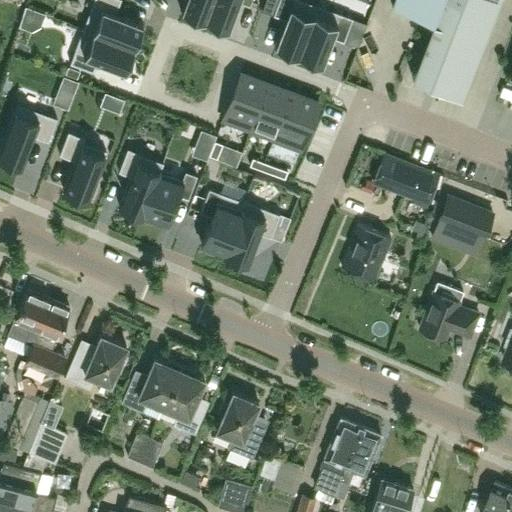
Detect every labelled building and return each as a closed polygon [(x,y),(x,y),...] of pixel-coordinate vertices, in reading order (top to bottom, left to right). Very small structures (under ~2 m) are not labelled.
[(92,0),(82,26),(133,45),(137,36),(142,22),(114,11),(118,0),(92,0)] [(183,0),(180,9),(203,18),(210,0),(183,0)] [(210,0),(203,18),(227,27),(236,0),(238,0),(249,4),(250,0),(210,0)] [(272,13),(276,0),(263,0),(261,8),(272,13)] [(309,0),(276,0),(272,13),(284,17),(273,45),(297,54),(316,2),(309,0)] [(393,0),(392,4),(433,20),(411,76),(459,94),(495,0),(393,0)] [(316,2),(297,54),(320,62),(331,35),(342,39),(351,16),(316,2)] [(82,26),(69,61),(92,70),(97,59),(124,69),(133,45),(82,26)] [(239,70),(222,117),(224,118),(225,116),(238,121),(237,123),(240,124),(240,122),(249,125),(248,127),(250,127),(267,81),(239,70)] [(267,81),(250,127),(251,128),(252,126),(260,130),(260,131),(262,132),(263,131),(271,134),(271,135),(272,136),(290,89),(267,81)] [(290,89),(272,136),(273,136),(274,135),(283,138),(282,140),(285,141),(285,139),(298,144),(298,145),(300,146),(318,100),(290,89)] [(0,134),(0,155),(20,163),(32,133),(47,139),(56,116),(16,101),(3,136),(0,134)] [(67,129),(58,152),(74,158),(62,188),(87,197),(88,193),(92,194),(97,180),(93,179),(105,148),(82,139),(84,135),(67,129)] [(126,146),(117,169),(129,174),(118,203),(142,213),(143,211),(142,211),(158,169),(162,159),(126,146)] [(210,147),(207,155),(219,159),(221,151),(210,147)] [(381,149),(370,178),(411,193),(416,181),(431,187),(438,170),(381,149)] [(252,156),(249,164),(260,168),(263,160),(252,156)] [(263,160),(260,168),(271,172),(274,165),(263,160)] [(284,177),(286,169),(274,165),(271,172),(284,177)] [(158,169),(142,211),(143,211),(147,213),(146,216),(159,222),(161,218),(165,220),(176,192),(187,197),(196,173),(184,169),(181,178),(158,169)] [(208,186),(199,210),(210,214),(200,242),(205,243),(203,247),(217,252),(218,248),(223,250),(224,251),(243,199),(242,199),(208,186)] [(492,210),(446,192),(436,219),(481,237),(492,210)] [(223,250),(222,251),(247,260),(258,231),(269,235),(274,223),(278,212),(242,198),(242,199),(243,199),(224,251),(223,250)] [(278,212),(274,223),(285,228),(289,216),(278,212)] [(373,278),(390,235),(356,222),(341,264),(340,265),(373,278)] [(7,331),(2,343),(26,353),(32,341),(50,297),(26,287),(7,331)] [(459,298),(433,288),(418,325),(444,335),(448,326),(469,334),(478,311),(457,303),(459,298)] [(26,353),(24,359),(41,367),(54,372),(62,354),(49,349),(68,305),(50,297),(32,341),(26,353)] [(503,358),(511,361),(511,326),(505,342),(508,344),(503,358)] [(119,371),(125,357),(120,355),(125,343),(100,332),(93,348),(78,342),(64,375),(88,386),(93,375),(109,382),(115,369),(119,371)] [(162,405),(181,362),(166,356),(164,360),(154,356),(144,377),(132,372),(121,400),(158,416),(162,405)] [(194,399),(204,377),(193,372),(195,368),(181,362),(162,405),(178,411),(173,422),(194,431),(206,404),(194,399)] [(251,456),(265,422),(251,416),(258,400),(232,389),(227,401),(222,399),(217,413),(221,415),(216,428),(232,434),(227,446),(251,456)] [(331,491),(360,423),(339,415),(322,456),(325,457),(314,484),(331,491)] [(54,461),(62,442),(66,431),(40,421),(28,450),(54,461)] [(363,473),(380,432),(360,423),(331,491),(333,492),(339,479),(348,482),(353,469),(363,473)] [(139,459),(149,436),(136,430),(127,454),(139,459)] [(152,464),(161,441),(149,436),(139,459),(152,464)] [(5,447),(3,456),(13,459),(16,450),(5,447)] [(266,455),(259,472),(273,477),(280,460),(266,455)] [(53,504),(55,495),(35,490),(41,470),(3,459),(0,468),(0,511),(61,511),(63,507),(53,504)] [(184,470),(180,480),(187,483),(192,473),(184,470)] [(367,511),(404,511),(412,486),(380,476),(367,511)] [(243,511),(252,485),(225,477),(217,504),(243,511)] [(114,497),(115,481),(96,479),(94,495),(114,497)] [(503,511),(511,492),(511,486),(495,479),(481,511),(503,511)] [(511,511),(511,492),(503,511),(511,511)] [(163,511),(166,503),(128,493),(122,511),(118,511),(102,508),(101,511),(163,511)] [(309,511),(314,498),(301,494),(294,511),(309,511)]
